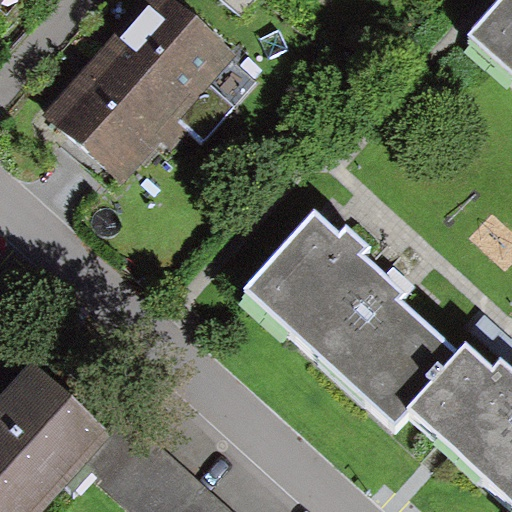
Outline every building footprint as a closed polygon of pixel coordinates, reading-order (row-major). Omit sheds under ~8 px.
[(162,0),(155,0),(104,62),(180,125),(234,59),(162,0)] [(225,0),(241,14),(253,0),(225,0)] [(511,0),(504,0),(460,50),(511,95),(511,0)] [(127,189),(180,125),(104,62),(51,127),(127,189)] [(314,213),(246,288),(400,422),(409,412),(461,350),(400,298),(407,290),(400,284),(361,252),(369,246),(348,227),(340,234),(314,213)] [(466,345),(461,350),(409,412),(447,445),(511,502),(511,369),(502,361),(495,369),(466,345)] [(0,401),(0,511),(39,511),(87,463),(110,437),(33,366),(0,401)] [(228,511),(125,420),(110,437),(87,463),(104,478),(98,484),(129,511),(228,511)]
